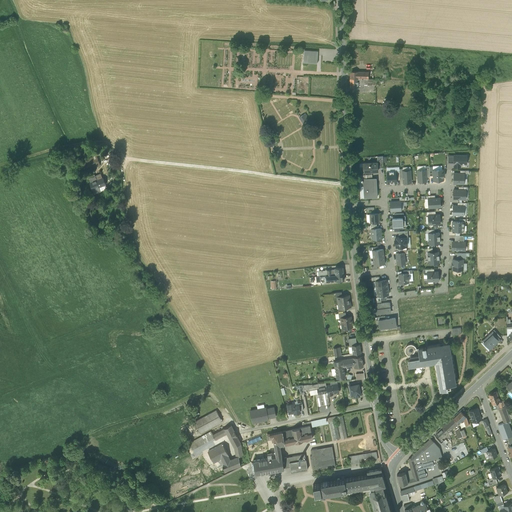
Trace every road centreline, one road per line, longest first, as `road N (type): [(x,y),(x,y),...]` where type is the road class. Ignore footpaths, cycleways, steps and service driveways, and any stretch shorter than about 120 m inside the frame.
road 1 (track): [(118,157),(128,235),(242,431)]
road 2 (tertiary): [(350,205),(342,0)]
road 3 (residential): [(395,295),(444,290),(447,185)]
road 4 (residential): [(377,405),(242,431)]
road 5 (tertiary): [(377,405),(355,275)]
road 6 (track): [(118,157),(104,143),(89,144),(0,167)]
